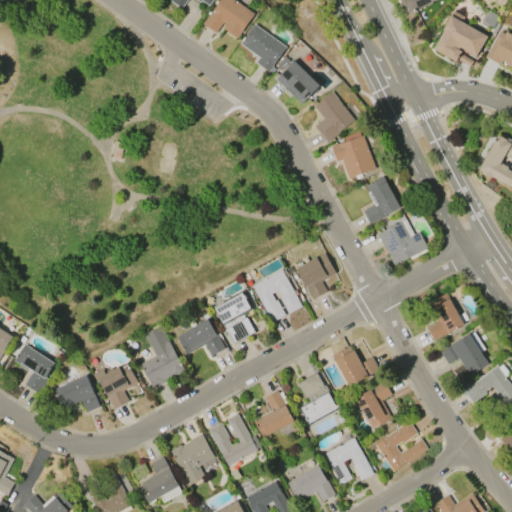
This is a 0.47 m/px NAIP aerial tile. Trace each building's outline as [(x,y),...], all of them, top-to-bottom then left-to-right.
[(168,0),(212,0),(208,6),(201,1),(198,2),(195,0),(186,0),(180,9),(168,0)] [(218,0),(234,0),(254,14),(236,38),(222,29),(225,25),(222,22),(214,33),(201,24),(218,0)] [(436,0),(405,14),(399,0),(436,0)] [(456,63),(432,49),(442,32),(441,31),(453,11),(462,17),(460,21),(486,36),(474,58),(462,51),(460,54),(473,61),(469,67),(457,60),(456,63)] [(486,12),(487,11),(496,16),(495,18),(497,18),(492,28),(489,26),(488,28),(480,23),(480,22),(479,21),(484,12),(486,12)] [(253,24),(286,47),(268,72),(255,62),(258,57),(239,44),(253,24)] [(499,31),(501,32),(503,28),(511,32),(511,68),(503,63),(504,62),(501,60),(499,64),(485,57),(499,31)] [(300,104),(275,79),(294,59),(305,70),(304,71),(318,85),(300,104)] [(313,126),(323,119),(313,106),(331,92),(354,121),(338,132),(339,133),(326,143),(313,126)] [(362,135),(374,169),(347,179),(341,160),(336,162),(330,146),(344,141),(342,138),(358,131),(360,136),(362,135)] [(497,135),(501,137),(501,136),(505,138),(506,137),(511,140),(511,188),(501,182),(500,183),(477,170),(497,135)] [(113,141),(110,157),(119,159),(122,143),(113,141)] [(382,176),(399,207),(369,225),(361,211),(373,205),(367,193),(364,186),(382,176)] [(427,248),(392,266),(386,255),(388,254),(384,247),(382,248),(375,234),(384,229),(381,224),(390,219),(393,225),(400,222),(408,237),(418,232),(427,248)] [(323,252),(335,273),(319,281),(325,292),(311,300),(294,269),(323,252)] [(250,285),(280,269),(301,306),(288,314),(278,296),(280,295),(277,290),(270,294),(273,300),(275,299),(284,315),(270,323),(250,285)] [(434,341),(427,329),(437,323),(426,304),(446,293),(463,325),(434,341)] [(246,317),(254,332),(233,344),(227,332),(225,333),(223,329),(225,329),(214,309),(240,294),(242,296),(244,295),(245,298),(244,299),(250,310),(242,314),(244,318),(246,317)] [(175,336),(206,319),(223,348),(210,355),(203,344),(185,355),(175,336)] [(138,364),(153,356),(142,335),(159,325),(185,371),(173,378),(173,377),(152,389),(138,364)] [(0,327),(12,335),(0,355),(0,327)] [(468,333),(488,364),(471,375),(467,369),(465,370),(457,358),(447,364),(439,352),(468,333)] [(23,344),(54,363),(44,379),(47,381),(39,394),(23,384),(30,373),(18,366),(19,365),(12,361),(23,344)] [(348,387),(331,355),(348,346),(351,351),(353,350),(360,364),(371,357),(379,371),(348,387)] [(128,401),(113,409),(98,380),(95,382),(91,374),(103,367),(106,372),(126,362),(137,383),(122,391),(128,401)] [(463,390),(495,366),(496,367),(500,364),(508,374),(504,377),(511,388),(511,395),(479,420),(472,410),(495,393),(490,387),(470,401),(463,390)] [(297,384),(316,373),(324,386),(325,386),(337,407),(309,423),(300,408),(308,404),(297,384)] [(52,389),(85,375),(99,407),(85,412),(80,401),(67,407),(66,405),(60,408),(52,389)] [(390,420),(370,430),(353,399),(383,382),(390,395),(380,401),(390,420)] [(264,398),(277,391),(293,421),(267,435),(266,433),(260,436),(253,422),(259,418),(258,416),(270,410),(264,398)] [(511,403),(511,447),(509,450),(499,439),(511,428),(511,415),(506,409),(511,403)] [(236,414),(256,449),(227,466),(206,430),(219,423),(228,438),(226,439),(230,446),(238,442),(225,420),(236,414)] [(373,445),(407,421),(416,433),(402,443),(401,441),(394,446),(398,453),(419,438),(427,449),(392,473),(373,445)] [(200,434),(213,458),(198,466),(203,476),(187,485),(169,451),(181,445),(181,446),(188,442),(188,441),(200,434)] [(353,437),(373,474),(359,481),(351,466),(352,465),(349,458),(342,461),(351,478),(339,484),(322,453),(353,437)] [(13,483),(5,496),(0,493),(0,450),(13,458),(2,477),(13,483)] [(149,463),(162,456),(178,486),(147,503),(137,486),(142,483),(141,481),(155,474),(149,463)] [(334,494),(321,501),(315,491),(297,502),(286,483),(317,465),(334,494)] [(130,505),(128,506),(130,509),(124,511),(95,511),(81,485),(92,479),(104,501),(112,497),(102,478),(112,472),(130,505)] [(244,497),(274,481),(290,511),(276,511),(271,502),(264,505),(267,511),(250,511),(246,504),(247,502),(244,497)] [(58,492),(71,506),(64,511),(28,511),(22,505),(33,495),(42,505),(52,496),(53,497),(58,492)] [(471,493),(483,511),(481,511),(440,511),(434,503),(447,495),(453,504),(471,493)] [(215,511),(236,500),(242,511),(215,511)]
